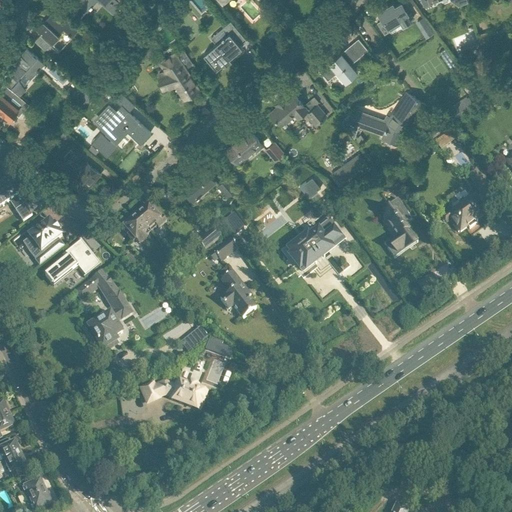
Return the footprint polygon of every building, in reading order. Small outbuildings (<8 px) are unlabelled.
[(75,0),(76,0),(81,5),(74,12),(80,17),(95,0),(98,0),(114,13),(122,4),(124,6),(130,0),(75,0)] [(390,30),(391,33),(403,25),(411,20),(410,18),(411,18),(409,14),(408,15),(407,13),(401,3),(394,7),(392,4),(378,12),(382,19),(377,23),(384,33),(390,30)] [(68,21),(70,19),(56,8),(49,16),(51,18),(46,23),(43,20),(36,28),(52,44),(60,36),(59,34),(64,29),(72,37),(78,30),(68,21)] [(423,16),(415,22),(419,28),(427,22),(423,16)] [(216,44),(204,54),(216,69),(224,62),(227,65),(232,60),(230,58),(242,47),(240,45),(246,40),(231,21),(223,27),(227,32),(215,42),(216,44)] [(280,32),(276,27),(267,34),(271,39),(280,32)] [(489,32),(478,35),(483,50),(492,42),(489,32)] [(59,52),(50,43),(45,49),(53,57),(59,52)] [(334,58),(319,70),(328,80),(337,72),(346,82),(358,72),(351,64),(349,62),(358,55),(350,45),(334,58)] [(12,59),(0,71),(0,76),(20,95),(25,90),(20,80),(26,73),(33,76),(45,64),(32,52),(33,50),(30,47),(28,49),(27,47),(21,53),(19,51),(14,57),(16,59),(14,61),(12,59)] [(183,48),(165,60),(168,71),(158,74),(163,88),(176,83),(185,97),(198,89),(185,68),(193,63),(183,48)] [(448,49),(442,53),(456,72),(462,68),(448,49)] [(0,85),(0,109),(11,119),(16,112),(19,115),(29,103),(5,83),(2,87),(0,85)] [(357,109),(342,120),(350,131),(354,138),(359,125),(367,128),(384,134),(382,138),(397,143),(397,142),(403,144),(408,131),(426,105),(416,98),(417,97),(408,91),(396,110),(393,109),(389,116),(386,114),(383,118),(357,109)] [(94,100),(85,93),(76,104),(84,111),(94,100)] [(101,131),(91,142),(105,155),(115,144),(111,140),(112,138),(122,128),(126,129),(127,130),(141,143),(141,142),(139,141),(148,131),(150,132),(151,132),(143,125),(129,111),(135,105),(123,93),(116,100),(121,105),(116,111),(109,105),(105,109),(96,119),(103,125),(100,127),(105,132),(106,133),(105,135),(101,131)] [(315,126),(327,116),(311,98),(303,105),(293,93),(285,99),(284,98),(276,104),(278,106),(270,113),(281,125),(295,114),(298,118),(304,113),(315,126)] [(449,124),(474,109),(465,96),(441,112),(449,124)] [(262,144),(255,135),(248,128),(239,135),(241,137),(226,150),(237,162),(254,148),(256,150),(262,144)] [(450,130),(435,141),(441,149),(456,138),(450,130)] [(64,131),(59,137),(66,142),(70,136),(64,131)] [(84,191),(92,183),(100,173),(92,166),(93,166),(86,160),(85,161),(81,159),(88,151),(74,140),(67,148),(68,149),(61,157),(74,167),(70,171),(76,176),(72,181),(84,191)] [(274,143),(266,150),(275,160),(283,153),(274,143)] [(98,151),(92,145),(89,148),(95,154),(98,151)] [(427,145),(417,152),(420,157),(431,150),(427,145)] [(359,152),(329,173),(339,186),(368,166),(359,152)] [(479,193),(491,184),(477,166),(466,174),(479,193)] [(193,199),(201,192),(215,180),(204,168),(191,179),(190,177),(181,185),(193,199)] [(311,177),(299,186),(309,198),(317,191),(317,190),(320,188),(311,177)] [(227,178),(218,185),(227,195),(235,188),(227,178)] [(0,208),(10,202),(16,211),(23,222),(32,216),(25,205),(24,205),(13,188),(10,190),(7,187),(0,191),(0,208)] [(442,217),(447,223),(451,220),(455,224),(453,226),(458,232),(460,231),(461,232),(468,227),(470,229),(478,223),(476,221),(483,216),(474,203),(479,200),(475,194),(465,201),(466,203),(454,212),(453,210),(442,217)] [(415,250),(420,240),(411,228),(412,227),(409,221),(412,219),(399,200),(385,210),(388,215),(386,221),(396,236),(384,244),(394,258),(408,249),(415,250)] [(149,206),(137,216),(151,232),(157,227),(158,228),(167,221),(163,216),(160,218),(149,206)] [(233,213),(223,221),(234,235),(244,227),(233,213)] [(147,235),(151,232),(137,216),(124,227),(130,233),(127,235),(133,242),(136,240),(139,245),(148,237),(147,235)] [(23,245),(35,260),(35,261),(40,267),(65,247),(60,240),(64,237),(60,231),(61,231),(55,224),(54,224),(50,219),(27,237),(30,240),(23,245)] [(301,246),(294,252),(299,257),(295,260),(301,267),(303,266),(305,269),(314,262),(312,260),(321,253),(323,256),(335,246),(329,238),(339,231),(330,219),(316,230),(317,231),(313,235),(311,233),(299,243),(301,246)] [(223,236),(215,226),(205,235),(213,245),(223,236)] [(239,249),(230,238),(213,251),(219,259),(222,262),(239,249)] [(65,260),(45,276),(52,284),(54,287),(78,267),(86,276),(84,278),(101,265),(82,241),(81,240),(80,240),(81,241),(62,256),(65,260)] [(446,255),(435,265),(450,281),(460,272),(446,255)] [(177,258),(174,261),(179,267),(182,264),(177,258)] [(139,277),(142,273),(132,266),(129,270),(131,271),(135,275),(139,277)] [(230,293),(221,300),(229,311),(234,307),(243,319),(257,309),(245,294),(248,291),(242,284),(243,283),(233,271),(231,273),(229,270),(221,276),(223,279),(221,281),(230,293)] [(102,272),(76,293),(80,298),(101,282),(106,289),(102,293),(114,312),(94,325),(93,324),(86,328),(95,343),(94,346),(97,351),(100,351),(117,341),(115,337),(122,333),(115,321),(121,317),(122,319),(132,313),(120,294),(119,294),(102,272)] [(165,274),(157,281),(160,286),(169,278),(165,274)] [(187,349),(207,335),(202,327),(181,342),(187,349)] [(176,384),(165,380),(155,385),(154,382),(141,387),(148,404),(160,398),(159,397),(165,395),(172,397),(171,399),(200,411),(207,392),(197,388),(198,386),(188,382),(187,385),(178,381),(176,384)] [(0,418),(9,414),(6,409),(7,408),(5,405),(4,404),(4,403),(0,404),(0,418)] [(0,439),(2,439),(0,434),(0,433),(6,430),(15,426),(14,425),(14,423),(13,421),(12,420),(9,414),(0,418),(0,439)] [(7,439),(0,442),(0,464),(21,454),(19,450),(19,448),(18,444),(16,444),(15,442),(10,445),(7,439)] [(0,469),(7,466),(11,474),(11,473),(15,480),(17,479),(26,475),(23,468),(26,466),(25,464),(26,462),(25,459),(23,458),(21,454),(0,464),(0,469)] [(452,458),(447,477),(458,479),(462,461),(452,458)] [(40,480),(23,489),(20,484),(11,489),(13,494),(18,492),(20,496),(22,494),(26,502),(46,492),(40,480)] [(26,502),(29,509),(27,510),(27,511),(34,511),(51,504),(46,492),(26,502)] [(408,511),(410,509),(397,503),(392,511),(408,511)]
